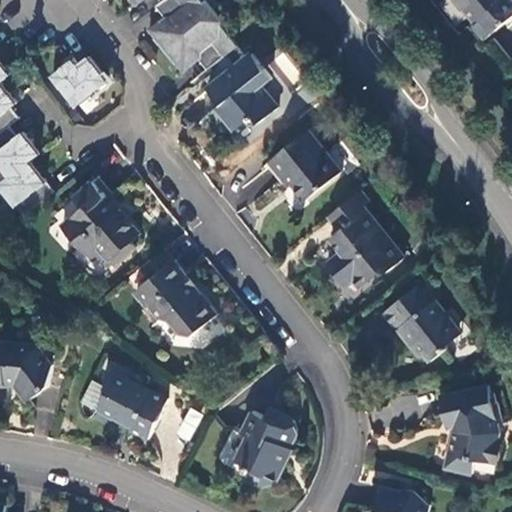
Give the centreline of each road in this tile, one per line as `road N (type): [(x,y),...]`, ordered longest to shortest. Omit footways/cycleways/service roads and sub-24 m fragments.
road 1 (residential): [(119,121),(330,390),(340,434),(335,484),(321,511)]
road 2 (secondary): [(336,0),(358,47),(405,105),(463,150)]
road 3 (residential): [(184,511),(84,465),(0,451)]
road 4 (secondary): [(463,150),(430,85),(385,28),(349,0)]
road 5 (residential): [(56,0),(151,92),(119,121)]
